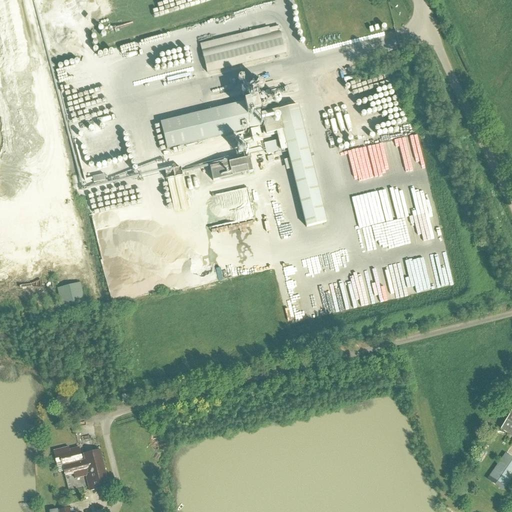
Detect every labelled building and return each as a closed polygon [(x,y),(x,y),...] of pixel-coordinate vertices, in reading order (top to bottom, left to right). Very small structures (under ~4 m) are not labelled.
[(92,38),(97,58),(108,56),(106,48),(147,39),(144,25),(111,32),(111,33),(92,38)] [(199,44),(206,74),(285,55),(278,25),(199,44)] [(119,83),(171,70),(169,62),(117,75),(119,83)] [(168,81),(166,74),(145,80),(148,87),(168,81)] [(343,107),(343,91),(332,91),(332,107),(343,107)] [(243,102),(160,122),(166,149),(246,130),(250,142),(262,139),(258,127),(263,126),(266,136),(272,134),(274,141),(276,140),(279,151),(284,150),(279,132),(282,132),(305,229),(326,224),(297,106),(261,115),(260,115),(259,112),(256,99),(243,102)] [(274,142),(262,145),(265,155),(279,151),(276,140),(274,141),(274,142)] [(228,169),(228,166),(209,171),(212,184),(231,180),(232,182),(253,178),(249,164),(228,169)] [(172,216),(187,213),(182,184),(167,186),(172,216)] [(241,233),(242,237),(209,244),(212,256),(257,247),(254,231),(241,233)] [(320,255),(321,264),(333,263),(332,247),(326,247),(327,255),(320,255)] [(511,410),(500,430),(511,436),(511,410)] [(61,465),(68,494),(88,490),(89,494),(108,489),(99,453),(83,457),(84,461),(81,462),(78,450),(68,452),(68,450),(53,453),(56,466),(61,465)] [(487,480),(503,491),(511,477),(511,459),(504,454),(487,480)] [(51,499),(60,495),(56,485),(47,489),(51,499)]
